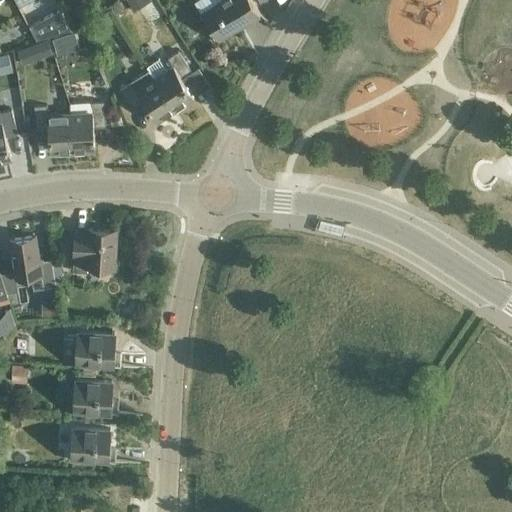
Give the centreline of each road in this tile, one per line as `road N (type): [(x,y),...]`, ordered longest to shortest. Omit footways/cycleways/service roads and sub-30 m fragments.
road 1 (unclassified): [(511,301),(412,237),(359,215),(213,195)]
road 2 (residential): [(166,511),(174,360),(213,195)]
road 3 (unclassified): [(213,195),(310,0)]
road 4 (residential): [(0,201),(49,189),(213,195)]
